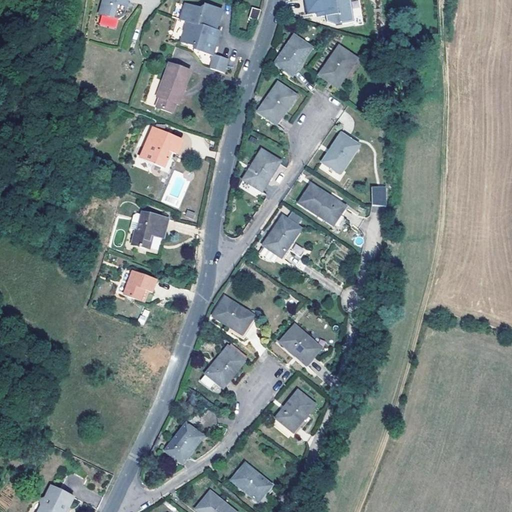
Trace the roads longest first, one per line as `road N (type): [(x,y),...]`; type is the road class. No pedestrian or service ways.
road 1 (track): [(356,511),(394,414),(439,237),(439,0)]
road 2 (residential): [(287,511),(340,382),(373,228)]
road 3 (residential): [(209,262),(240,101),(275,0)]
road 4 (residential): [(113,502),(168,389),(209,262)]
road 5 (residential): [(246,405),(227,443),(194,474),(146,504),(113,502)]
road 6 (residential): [(298,161),(245,245),(209,262)]
